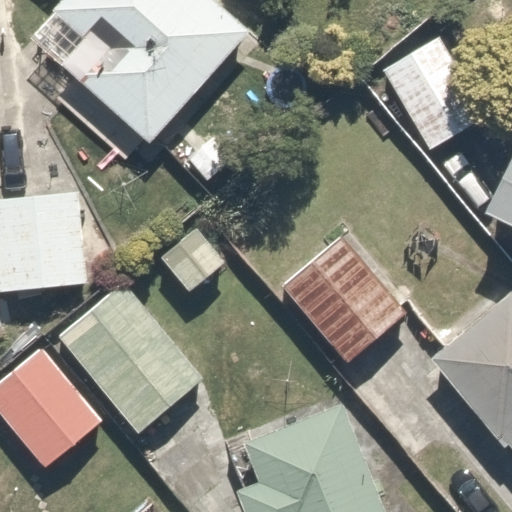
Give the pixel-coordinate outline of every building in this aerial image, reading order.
[(64,0),(34,38),(153,150),(250,37),(210,0),(64,0)] [(438,29),(385,64),(440,148),(493,112),(438,29)] [(95,287),(89,184),(0,189),(6,292),(95,287)] [(245,255),(208,217),(165,258),(202,296),(245,255)] [(404,320),(341,240),(290,280),(353,360),(404,320)] [(215,371),(137,278),(67,337),(144,429),(215,371)] [(511,297),(432,356),(511,448),(511,297)] [(112,420),(41,335),(0,369),(0,400),(55,467),(112,420)] [(390,511),(347,405),(244,437),(263,479),(235,482),(251,511),(390,511)]
